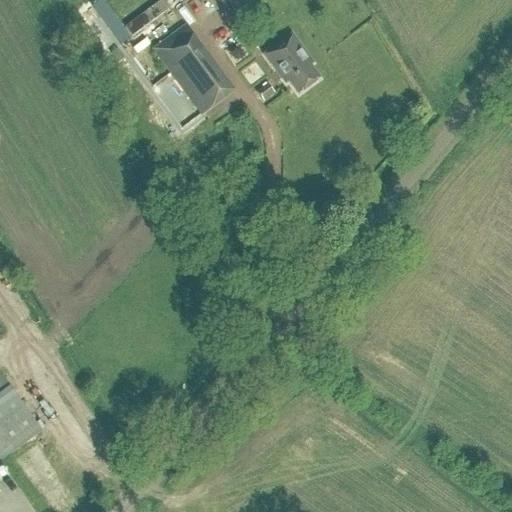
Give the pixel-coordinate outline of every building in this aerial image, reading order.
[(324,58),(298,23),(273,41),(278,48),(265,58),(285,84),(289,81),(299,95),(318,80),(310,69),(324,58)] [(233,93),(184,27),(152,51),(201,118),(233,93)] [(249,51),(236,60),(245,73),(258,63),(249,51)] [(248,80),(259,94),(274,83),(264,68),(248,80)] [(273,86),(262,92),(269,106),(280,100),(273,86)] [(229,106),(212,114),(219,127),(235,119),(229,106)] [(0,462),(41,432),(0,377),(0,462)] [(80,474),(107,461),(98,442),(71,455),(80,474)] [(0,475),(9,489),(18,482),(4,463),(0,465),(0,475)] [(56,500),(64,511),(65,511),(79,501),(70,489),(56,500)] [(87,511),(81,502),(67,511),(87,511)]
